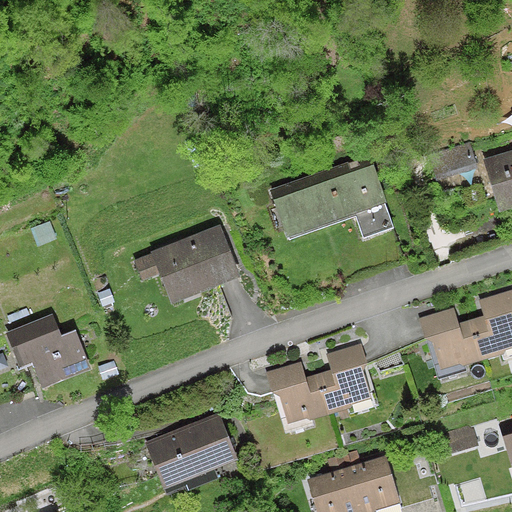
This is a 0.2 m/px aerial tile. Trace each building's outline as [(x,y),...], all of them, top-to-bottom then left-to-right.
[(436,178),(473,166),(467,145),(430,156),(436,178)] [(511,154),(485,163),(499,208),(511,203),(511,154)] [(367,157),(270,190),(288,240),(354,217),(362,239),(392,228),(367,157)] [(182,248),(180,243),(151,255),(167,293),(194,282),(197,289),(220,280),(234,275),(235,274),(218,234),(182,248)] [(510,312),(470,324),(480,357),(499,351),(502,360),(511,356),(511,318),(510,313),(510,312)] [(8,335),(17,358),(29,353),(40,379),(83,362),(72,334),(58,339),(50,318),(8,335)] [(430,336),(431,338),(443,378),(464,371),(461,363),(480,357),(470,324),(437,334),(430,336)] [(340,371),(317,378),(327,411),(346,405),(349,414),(370,407),(358,367),(357,366),(340,371)] [(277,390),(277,392),(290,432),(311,425),(308,416),(327,411),(317,378),(277,390)] [(213,419),(150,444),(146,446),(162,486),(233,458),(217,417),(213,419)] [(511,424),(502,428),(511,461),(511,424)] [(448,432),(445,439),(449,453),(474,445),(470,431),(463,427),(448,432)] [(355,450),(341,455),(328,459),(327,464),(340,469),(344,467),(357,463),(359,458),(355,450)] [(388,479),(383,461),(346,472),(358,511),(359,511),(374,508),(374,511),(389,511),(391,511),(400,509),(397,501),(399,500),(395,487),(393,478),(388,479)] [(358,511),(346,472),(308,483),(314,502),(310,503),(312,511),(358,511)]
